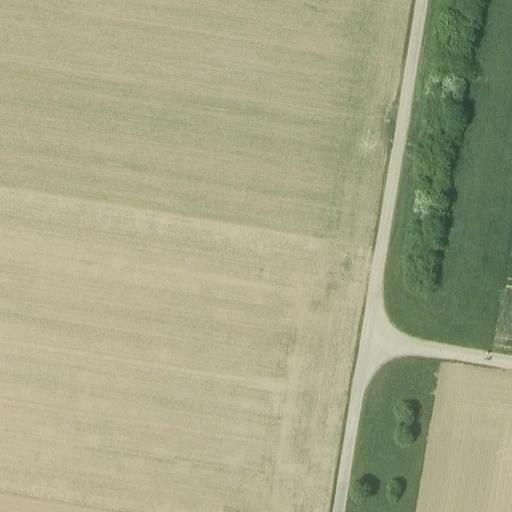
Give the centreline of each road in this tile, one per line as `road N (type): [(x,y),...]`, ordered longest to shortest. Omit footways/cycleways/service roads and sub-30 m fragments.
road 1 (track): [(425,0),(341,511)]
road 2 (track): [(511,363),(369,340)]
